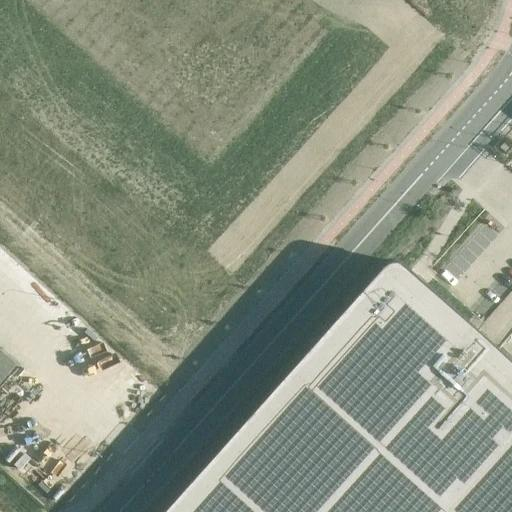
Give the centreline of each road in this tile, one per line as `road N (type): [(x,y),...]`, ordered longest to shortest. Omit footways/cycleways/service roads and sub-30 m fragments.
road 1 (unclassified): [(511,72),(122,511)]
road 2 (unknown): [(0,288),(129,408)]
